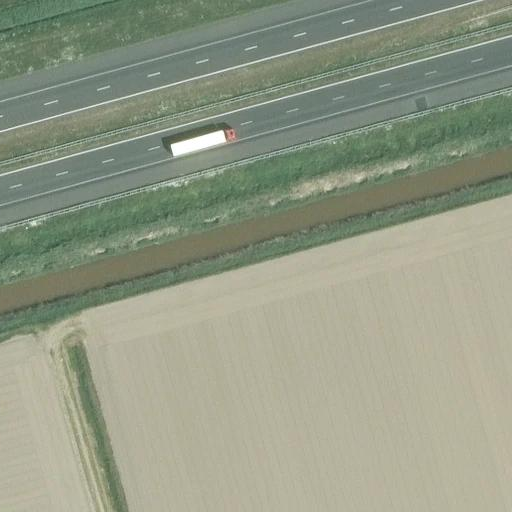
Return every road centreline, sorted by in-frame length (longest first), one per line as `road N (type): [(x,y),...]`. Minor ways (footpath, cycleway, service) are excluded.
road 1 (motorway): [(0,192),(511,52)]
road 2 (motorway): [(432,0),(0,118)]
